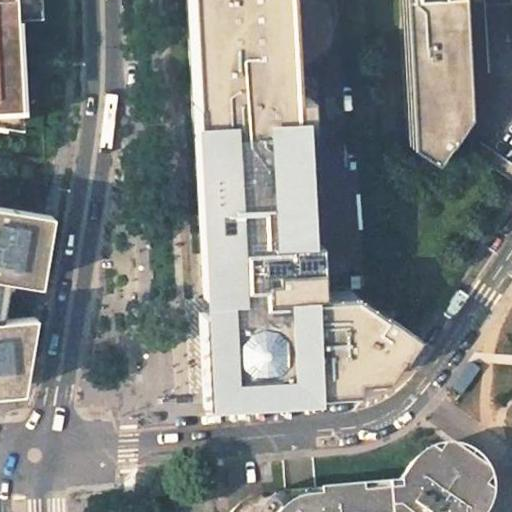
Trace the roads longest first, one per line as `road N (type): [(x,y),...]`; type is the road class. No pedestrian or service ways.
road 1 (residential): [(511,253),(417,390),(379,416),(33,456)]
road 2 (secondary): [(101,0),(105,84),(54,394),(33,456)]
